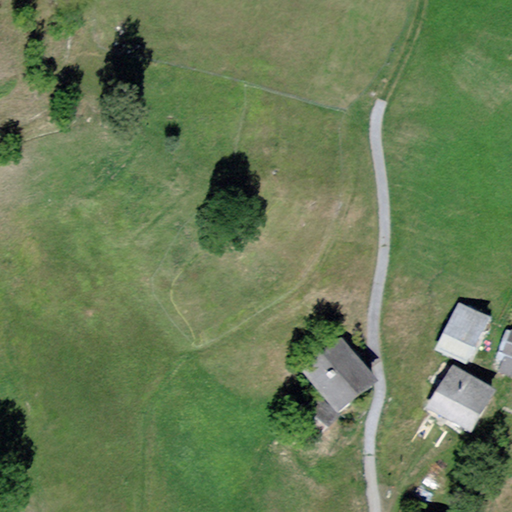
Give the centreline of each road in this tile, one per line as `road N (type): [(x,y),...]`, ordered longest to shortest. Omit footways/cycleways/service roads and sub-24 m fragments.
road 1 (residential): [(379,511),(374,459),(390,388),(379,322),(393,240),(382,114)]
road 2 (track): [(382,114),(430,0)]
